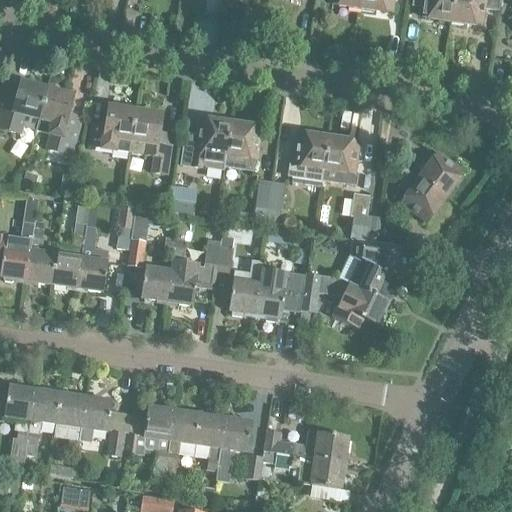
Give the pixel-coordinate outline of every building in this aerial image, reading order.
[(332,0),(332,4),(361,9),(362,0),(332,0)] [(362,0),(361,9),(390,14),(392,0),(362,0)] [(424,0),(422,17),(452,22),(455,0),(424,0)] [(484,0),(455,0),(452,22),(480,26),(484,0)] [(23,130),(36,133),(47,91),(21,84),(16,102),(3,98),(1,106),(0,105),(0,131),(21,138),(23,130)] [(47,91),(36,133),(50,137),(51,135),(76,142),(82,119),(69,116),(73,98),(47,91)] [(90,148),(115,151),(115,153),(129,155),(136,112),(109,108),(106,127),(93,125),(90,148)] [(143,157),(144,156),(153,157),(150,176),(168,178),(171,160),(170,159),(173,137),(159,135),(162,116),(136,112),(129,155),(143,157)] [(222,168),(224,168),(231,126),(201,122),(197,151),(193,150),(190,168),(204,170),(205,168),(222,170),(222,168)] [(260,130),(231,126),(224,168),(225,168),(225,166),(254,170),(260,130)] [(290,166),(288,177),(323,182),(328,141),(300,137),(295,167),(290,166)] [(328,141),(323,182),(357,187),(359,176),(353,175),(357,145),(328,141)] [(437,157),(419,181),(444,199),(462,176),(437,157)] [(402,205),(426,223),(444,199),(419,181),(404,170),(399,177),(398,189),(408,197),(402,205)] [(37,178),(26,174),(21,190),(33,194),(37,178)] [(218,222),(265,230),(272,186),(259,184),(254,217),(250,216),(249,218),(218,214),(218,222)] [(75,196),(86,198),(88,188),(76,186),(75,196)] [(278,232),(284,188),(272,186),(265,230),(278,232)] [(172,189),(168,216),(180,217),(183,217),(186,191),(172,189)] [(350,242),(363,243),(367,219),(370,199),(353,197),(350,219),(353,219),(350,242)] [(0,278),(3,279),(5,283),(12,284),(15,281),(26,282),(31,253),(35,224),(38,202),(27,200),(20,241),(6,239),(0,278)] [(56,256),(51,286),(77,290),(86,230),(86,227),(89,204),(78,203),(75,226),(76,226),(72,249),(57,247),(55,256),(56,256)] [(116,250),(130,253),(135,214),(136,211),(120,208),(117,230),(120,231),(116,250)] [(141,270),(147,227),(178,232),(180,217),(168,216),(148,213),(148,216),(135,214),(130,253),(128,268),(141,270)] [(367,219),(363,243),(376,245),(378,232),(379,220),(367,219)] [(31,253),(26,282),(51,286),(56,256),(55,256),(41,254),(43,243),(43,242),(45,225),(35,224),(31,253)] [(102,294),(108,254),(94,252),(95,241),(93,231),(86,230),(77,290),(102,294)] [(266,244),(276,245),(278,233),(268,231),(266,244)] [(378,232),(376,245),(405,249),(407,236),(378,232)] [(163,256),(172,257),(174,244),(165,242),(163,256)] [(203,272),(203,270),(198,269),(198,267),(183,265),(184,259),(186,245),(174,244),(172,257),(170,273),(172,273),(167,303),(193,307),(196,290),(214,292),(217,274),(203,272)] [(348,257),(336,281),(341,282),(386,303),(391,292),(394,294),(399,284),(396,283),(398,279),(383,272),(395,250),(375,247),(356,244),(350,258),(348,257)] [(203,272),(217,274),(221,248),(206,246),(203,270),(203,272)] [(230,276),(233,249),(221,248),(217,274),(230,276)] [(230,313),(232,313),(231,318),(242,319),(243,315),(255,316),(263,264),(251,263),(249,276),(234,273),(232,284),(234,284),(230,313)] [(263,264),(255,316),(268,318),(267,322),(279,324),(279,319),(283,320),(288,274),(273,273),(274,266),(263,264)] [(141,299),(167,303),(172,273),(170,273),(146,269),(141,299)] [(307,276),(307,273),(294,271),(288,306),(301,308),(304,297),(304,294),(307,276)] [(304,294),(304,297),(316,299),(317,296),(346,300),(353,304),(348,314),(349,314),(343,325),(358,332),(363,322),(374,327),(386,303),(341,282),(336,281),(307,276),(304,294)] [(25,458),(28,436),(35,392),(9,389),(5,419),(16,420),(13,433),(18,434),(16,441),(12,440),(9,464),(24,466),(25,458)] [(36,459),(41,424),(56,426),(60,396),(35,392),(28,436),(25,458),(36,459)] [(77,459),(79,444),(85,400),(60,396),(56,426),(53,440),(69,442),(67,457),(77,459)] [(91,446),(93,432),(107,434),(111,404),(85,400),(79,444),(91,446)] [(144,453),(157,454),(156,464),(155,466),(165,468),(168,453),(170,444),(174,413),(150,410),(148,420),(145,439),(141,438),(138,458),(144,459),(144,453)] [(171,444),(180,445),(196,448),(201,417),(174,413),(170,444),(171,444)] [(201,417),(196,448),(210,449),(208,459),(206,473),(207,473),(217,474),(220,451),(221,451),(226,421),(201,417)] [(228,485),(233,453),(247,455),(252,425),(226,421),(221,451),(220,451),(217,474),(215,483),(228,485)] [(264,454),(290,458),(343,465),(348,439),(318,434),(316,450),(278,444),(279,435),(266,433),(263,454),(264,454)] [(110,434),(106,458),(122,460),(125,436),(110,434)] [(124,460),(126,461),(138,463),(138,458),(141,438),(129,436),(127,436),(124,460)] [(288,473),(289,469),(299,471),(297,485),(339,492),(343,465),(290,458),(264,454),(263,460),(262,464),(274,466),(274,471),(288,473)] [(260,483),(262,464),(263,460),(248,458),(245,481),(260,483)] [(59,510),(69,511),(72,490),(62,489),(59,510)] [(212,507),(214,494),(203,493),(201,505),(212,507)] [(171,511),(173,505),(142,500),(140,511),(171,511)] [(271,511),(273,505),(260,502),(260,504),(258,511),(271,511)]
